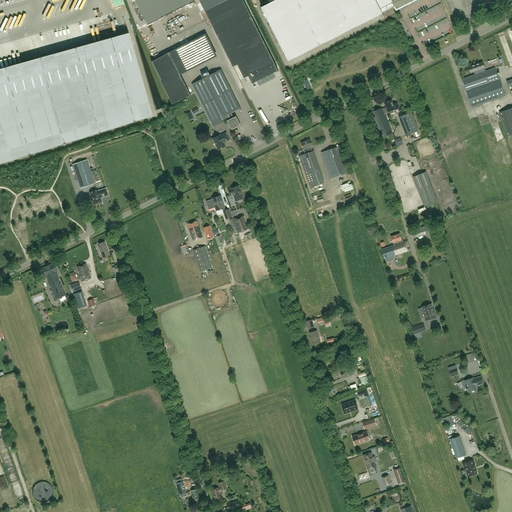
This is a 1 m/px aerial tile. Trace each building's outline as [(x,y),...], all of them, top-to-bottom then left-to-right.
[(196,0),(149,0),(160,19),(196,0)] [(268,0),(270,3),(261,7),(289,61),(383,14),(382,13),(395,6),(397,9),(414,0),(268,0)] [(233,67),(238,64),(244,78),(249,76),(252,83),(278,70),(252,17),(217,34),(233,67)] [(0,163),(152,116),(132,44),(133,44),(132,41),(131,42),(129,32),(117,35),(0,68),(0,163)] [(184,68),(215,52),(206,34),(175,50),(184,68)] [(191,95),(169,52),(151,61),(173,104),(191,95)] [(483,68),(485,68),(483,62),(469,67),(471,73),(474,72),(475,75),(462,79),(472,107),(505,96),(495,68),(484,72),(483,68)] [(232,130),(241,125),(236,117),(233,119),(230,113),(240,108),(221,70),(192,85),(214,127),(227,121),(232,130)] [(382,108),(384,113),(386,113),(388,112),(390,115),(394,113),(393,110),(399,108),(397,103),(394,104),(392,100),(385,103),(387,109),(383,111),(382,108)] [(376,108),(372,110),(372,112),(381,138),(392,134),(384,113),(388,112),(386,113),(384,113),(382,108),(376,111),(376,108)] [(511,108),(499,113),(507,137),(511,135),(511,108)] [(403,128),(416,123),(411,112),(399,117),(403,128)] [(418,131),(416,123),(403,128),(406,135),(418,131)] [(220,135),(213,139),(218,150),(226,147),(224,143),(230,140),(226,133),(220,136),(220,135)] [(401,138),(394,141),(397,147),(403,144),(401,138)] [(323,183),(319,171),(313,151),(311,152),(310,148),(313,147),(310,139),(306,140),(307,141),(301,143),(303,150),(305,154),(299,156),(310,188),(323,183)] [(341,147),(322,153),(330,179),(350,173),(341,147)] [(87,160),(72,165),(80,188),(94,183),(87,160)] [(426,172),(413,177),(424,207),(437,201),(426,172)] [(232,189),(228,190),(230,196),(233,195),(236,201),(244,199),(239,186),(231,188),(232,189)] [(97,190),(89,193),(91,197),(90,198),(91,201),(92,201),(93,205),(102,202),(101,198),(108,196),(106,188),(98,191),(97,190)] [(206,201),(209,210),(215,208),(216,211),(222,209),(226,220),(232,218),(229,209),(226,210),(222,200),(220,196),(212,199),(206,201)] [(243,215),(234,218),(239,233),(248,229),(247,224),(246,225),(243,215)] [(197,221),(188,225),(193,240),(202,237),(198,226),(199,226),(197,221)] [(214,238),(210,227),(205,229),(208,240),(214,238)] [(394,245),(382,249),(386,263),(389,263),(388,261),(394,259),(392,256),(407,251),(404,242),(402,242),(400,234),(391,237),(394,245)] [(105,241),(99,244),(99,246),(98,246),(103,258),(109,256),(107,251),(108,251),(105,241)] [(212,268),(205,247),(194,250),(201,272),(212,268)] [(46,276),(50,287),(51,287),(53,290),(52,291),(55,299),(66,295),(61,283),(60,283),(59,280),(59,279),(56,272),(57,271),(54,263),(41,269),(44,277),(46,276)] [(86,264),(77,267),(80,276),(81,281),(91,278),(86,264)] [(114,266),(114,267),(112,268),(114,274),(116,272),(117,274),(122,272),(119,265),(114,266)] [(79,282),(70,285),(73,292),(81,289),(79,282)] [(82,291),(73,294),(78,308),(87,306),(82,291)] [(423,312),(426,321),(436,317),(435,312),(434,312),(431,304),(422,307),(424,312),(423,312)] [(316,331),(310,333),(311,337),(310,338),(312,345),(320,343),(318,335),(317,335),(316,331)] [(354,374),(351,368),(342,371),(344,377),(354,374)] [(452,376),(458,374),(456,368),(450,371),(452,376)] [(473,378),(464,381),(468,392),(477,389),(476,386),(483,384),(481,377),(473,379),(473,378)] [(355,400),(342,405),(345,414),(358,409),(355,400)] [(375,408),(364,412),(366,419),(377,415),(375,408)] [(374,419),(368,421),(363,423),(365,429),(370,427),(376,425),(374,419)] [(352,436),(355,445),(369,440),(367,431),(352,436)] [(466,455),(459,436),(450,439),(456,458),(466,455)] [(371,452),(363,455),(368,470),(376,467),(374,462),(376,461),(375,457),(373,458),(371,452)] [(475,465),(473,460),(463,463),(464,468),(465,468),(468,476),(477,473),(474,465),(475,465)] [(394,469),(396,477),(402,475),(400,467),(394,469)] [(382,477),(385,485),(391,483),(388,475),(382,477)] [(176,483),(179,495),(186,493),(182,481),(176,483)] [(220,489),(218,489),(218,488),(211,490),(215,501),(222,499),(219,491),(221,490),(221,491),(227,489),(224,481),(218,483),(220,489)] [(197,489),(191,491),(194,501),(200,499),(197,489)] [(226,504),(229,511),(241,507),(239,500),(226,504)]
